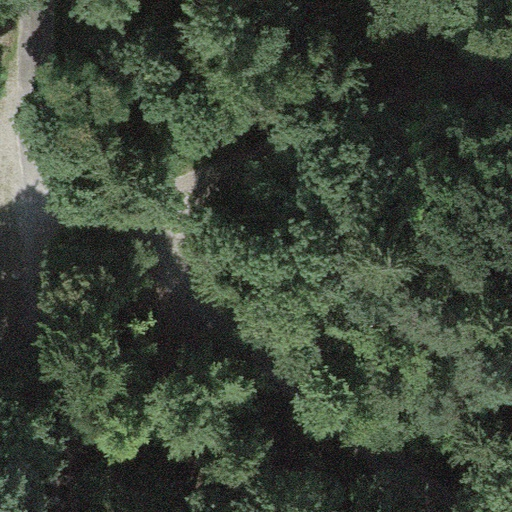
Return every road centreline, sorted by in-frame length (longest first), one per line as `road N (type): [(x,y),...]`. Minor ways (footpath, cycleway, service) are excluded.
road 1 (track): [(88,511),(62,278),(70,228),(419,84),(511,83)]
road 2 (track): [(54,0),(56,144),(70,228),(259,318),(350,427),(441,511)]
road 3 (track): [(311,0),(419,84)]
